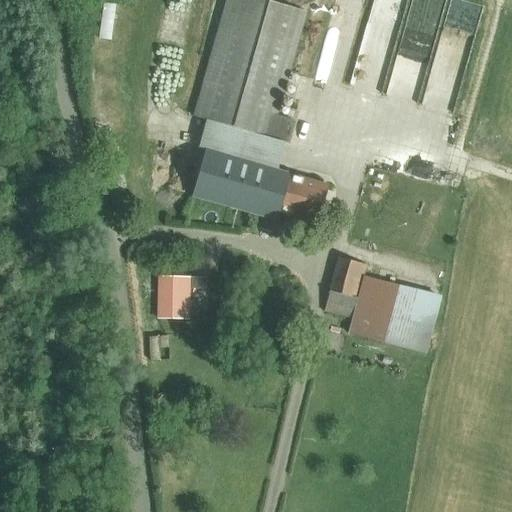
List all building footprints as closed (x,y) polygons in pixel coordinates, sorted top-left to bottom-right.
[(277,172),(285,144),(286,144),(293,121),(276,116),(306,13),(259,0),(226,0),(193,118),(205,121),(197,150),(205,151),(191,198),(262,218),(259,229),(273,234),(278,214),(317,225),(328,187),(277,172)] [(362,32),(363,3),(334,1),(333,31),(362,32)] [(114,38),(117,3),(104,2),(101,38),(114,38)] [(353,90),(385,96),(397,32),(366,26),(353,90)] [(86,35),(85,46),(94,46),(94,36),(86,35)] [(441,298),(362,278),(366,266),(338,259),(323,313),(351,320),(348,336),(426,357),(441,298)] [(158,278),(157,320),(189,321),(190,279),(158,278)] [(167,336),(149,338),(151,362),(169,361),(167,336)]
